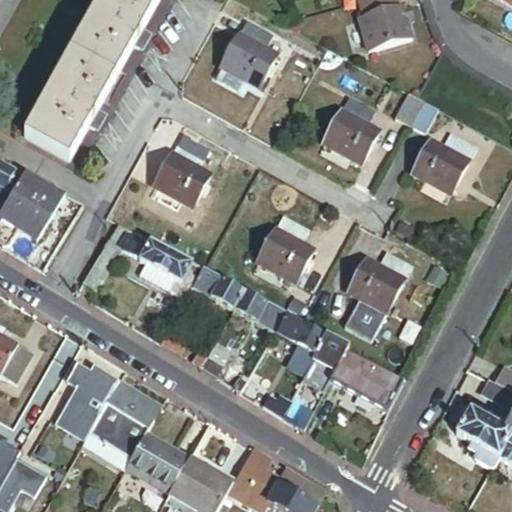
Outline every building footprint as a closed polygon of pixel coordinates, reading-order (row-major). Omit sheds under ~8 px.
[(160,0),(105,0),(25,141),(78,171),(97,137),(103,140),(112,125),(107,121),(144,57),(150,60),(158,45),(153,41),(172,7),(160,0)] [(397,13),(393,0),(380,0),(358,6),(363,23),(358,24),(367,55),(411,43),(406,26),(402,13),(402,12),(397,13)] [(511,0),(493,0),(511,11),(511,0)] [(402,13),(406,26),(411,25),(407,12),(402,13)] [(250,27),(224,74),(246,86),(262,95),(280,62),(267,55),(275,41),(250,27)] [(246,86),(224,74),(218,85),(240,97),(246,86)] [(411,99),(397,124),(413,133),(426,108),(411,99)] [(352,103),(326,149),(363,170),(381,138),(370,131),(378,117),(352,103)] [(426,108),(413,133),(426,140),(440,115),(426,108)] [(453,140),(445,154),(458,162),(466,147),(453,140)] [(458,162),(445,154),(434,147),(416,179),(453,200),(479,154),(466,147),(458,162)] [(182,148),(157,193),(195,214),(213,182),(201,175),(208,162),(182,148)] [(18,191),(25,179),(0,166),(0,191),(0,192),(4,194),(8,187),(18,191)] [(71,203),(26,177),(25,179),(18,191),(13,198),(1,218),(21,230),(17,236),(18,237),(43,251),(71,203)] [(4,194),(13,198),(18,191),(8,187),(4,194)] [(21,230),(1,218),(0,220),(0,249),(5,252),(11,249),(18,237),(17,236),(21,230)] [(286,222),(260,268),(297,289),(315,257),(304,250),(311,237),(286,222)] [(125,231),(120,228),(116,234),(122,237),(125,231)] [(194,294),(205,276),(129,234),(119,252),(141,264),(140,266),(146,270),(176,287),(171,296),(187,305),(191,299),(194,294)] [(388,260),(380,274),(393,281),(401,267),(388,260)] [(84,288),(98,296),(114,269),(100,261),(84,288)] [(393,281),(380,274),(368,267),(350,300),(387,320),(413,274),(401,267),(393,281)] [(176,287),(146,270),(140,280),(170,297),(171,296),(176,287)] [(453,280),(444,275),(440,283),(449,288),(453,280)] [(246,298),(205,276),(194,294),(199,297),(235,316),(246,298)] [(286,320),(246,298),(235,316),(271,336),(275,339),(286,320)] [(327,343),(286,320),(275,339),(317,362),(327,343)] [(0,379),(6,383),(24,352),(3,340),(5,336),(4,332),(0,330),(0,379)] [(170,335),(162,349),(182,361),(188,350),(174,342),(177,338),(170,335)] [(349,356),(327,343),(317,362),(315,366),(337,378),(347,360),(349,356)] [(217,348),(208,364),(202,373),(217,383),(233,358),(217,348)] [(34,357),(24,352),(6,383),(16,389),(34,357)] [(192,367),(196,360),(191,357),(186,364),(192,367)] [(202,373),(208,364),(198,358),(196,360),(192,367),(202,373)] [(403,391),(347,360),(337,378),(394,409),(403,391)] [(116,394),(120,388),(94,373),(91,378),(77,369),(67,387),(81,395),(90,400),(85,408),(83,412),(94,419),(91,423),(97,427),(99,423),(116,394)] [(242,397),(247,388),(249,384),(245,382),(242,386),(228,377),(223,386),(242,397)] [(394,409),(337,378),(331,389),(388,420),(394,409)] [(120,388),(116,394),(123,398),(127,392),(120,388)] [(257,394),(247,388),(242,397),(251,403),(257,394)] [(511,400),(492,390),(486,402),(511,415),(511,428),(509,434),(506,439),(487,428),(471,419),(458,443),(474,452),(471,458),(479,462),(476,467),(477,470),(490,478),(495,477),(501,466),(511,445),(511,400)] [(99,423),(142,448),(148,438),(163,413),(127,392),(123,398),(116,394),(99,423)] [(90,400),(81,395),(76,403),(85,408),(90,400)] [(283,423),(292,407),(287,404),(284,409),(272,402),(266,412),(283,423)] [(316,417),(307,413),(302,422),(311,426),(316,417)] [(302,422),(297,431),(305,436),(311,426),(302,422)] [(142,448),(99,423),(97,427),(95,430),(90,438),(133,464),(142,448)] [(506,439),(509,434),(490,423),(487,428),(506,439)] [(59,463),(71,470),(84,449),(87,444),(74,436),(59,463)] [(133,464),(90,438),(87,444),(84,449),(127,474),(133,464)] [(149,482),(172,496),(191,463),(148,438),(142,448),(133,464),(127,474),(146,486),(149,482)] [(511,445),(501,466),(511,472),(511,445)] [(318,511),(326,497),(287,473),(281,483),(265,474),(271,464),(256,455),(236,487),(270,507),(277,511),(318,511)] [(172,496),(169,500),(190,511),(221,511),(229,500),(235,489),(191,463),(172,496)] [(146,486),(169,500),(172,496),(149,482),(146,486)] [(229,500),(250,511),(267,511),(270,507),(236,487),(235,489),(229,500)]
